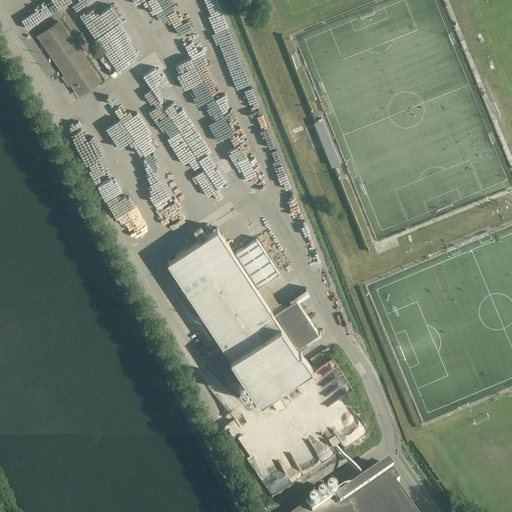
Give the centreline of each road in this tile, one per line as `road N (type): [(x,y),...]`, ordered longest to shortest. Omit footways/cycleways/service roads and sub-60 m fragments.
road 1 (unknown): [(131,68),(207,210)]
road 2 (unknown): [(84,101),(161,240)]
road 3 (unknown): [(383,437),(261,510)]
